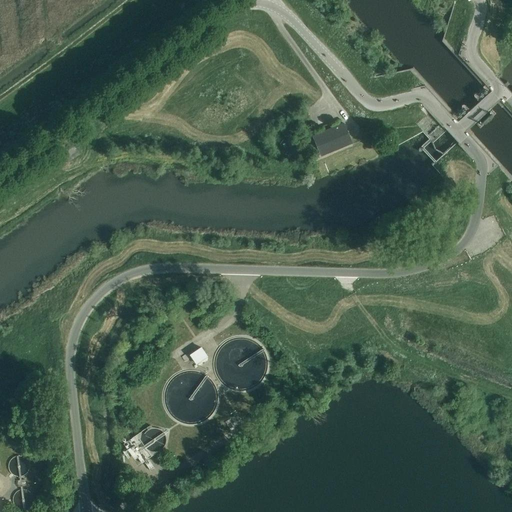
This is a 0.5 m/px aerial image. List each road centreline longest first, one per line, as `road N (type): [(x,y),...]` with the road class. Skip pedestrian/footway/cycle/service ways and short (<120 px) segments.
road 1 (tertiary): [(89,511),(69,359),(89,305),(118,280),(154,268),(384,274),(445,257),(470,234),(482,166),(456,130)]
road 2 (tertiary): [(0,174),(223,11),(253,2),(291,18),(368,103),(423,97),(456,130)]
road 3 (tertiary): [(456,130),(499,91),(469,54),(480,16),(475,0)]
